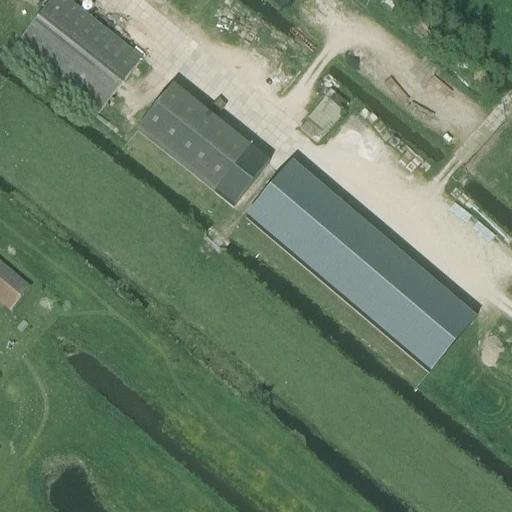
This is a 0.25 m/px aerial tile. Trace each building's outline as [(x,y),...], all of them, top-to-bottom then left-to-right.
[(98,115),(141,61),(146,55),(133,45),(128,51),(63,0),(52,0),(14,48),(98,115)] [(135,133),(213,195),(248,151),(171,89),(135,133)] [(316,147),(348,108),(328,93),(302,126),(303,127),(299,133),(316,147)] [(290,167),(244,221),(427,375),(473,321),(290,167)] [(0,272),(0,293),(10,282),(0,272)]
